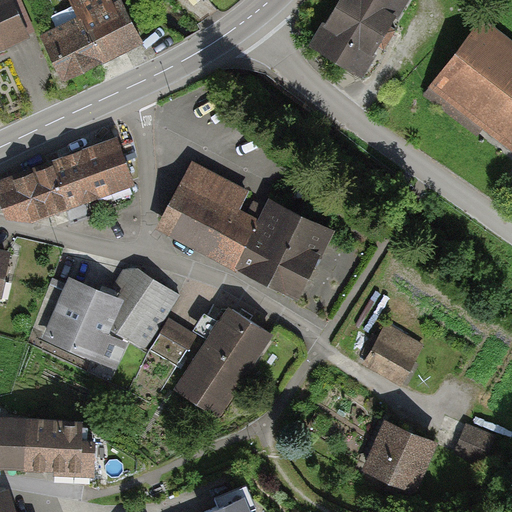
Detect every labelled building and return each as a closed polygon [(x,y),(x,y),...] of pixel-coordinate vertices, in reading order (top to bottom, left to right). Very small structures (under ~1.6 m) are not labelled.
[(0,0),(0,47),(30,34),(14,0),(0,0)] [(62,80),(144,39),(124,0),(117,0),(111,3),(109,0),(73,0),(67,3),(75,21),(41,38),(62,80)] [(406,0),(329,0),(305,41),(361,74),(406,0)] [(511,41),(484,20),(432,88),(511,149),(511,41)] [(132,181),(117,141),(53,165),(68,205),(73,220),(101,209),(95,194),(132,181)] [(177,224),(173,231),(297,295),(331,229),(274,200),(269,209),(255,202),(248,216),(237,211),(247,192),(192,164),(164,217),(177,224)] [(68,205),(53,165),(0,183),(0,193),(8,214),(33,218),(68,205)] [(140,268),(120,299),(109,327),(145,349),(180,295),(140,268)] [(120,299),(73,280),(51,337),(98,355),(109,327),(120,299)] [(270,334),(232,310),(179,390),(217,415),(270,334)] [(194,339),(167,323),(150,350),(136,380),(161,393),(194,339)] [(415,341),(387,326),(367,363),(402,382),(417,355),(410,351),(415,341)] [(82,425),(0,420),(0,463),(93,467),(94,441),(81,440),(82,425)] [(434,443),(388,424),(369,468),(391,477),(387,487),(410,497),(434,443)] [(495,436),(467,424),(455,453),(483,465),(495,436)] [(14,511),(7,492),(0,494),(0,511),(14,511)] [(205,511),(249,511),(242,496),(205,511)]
